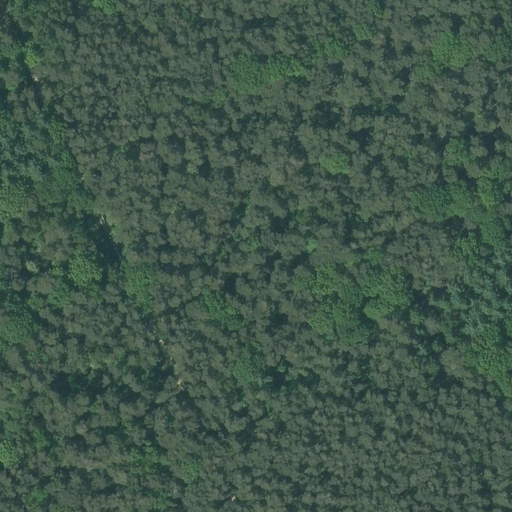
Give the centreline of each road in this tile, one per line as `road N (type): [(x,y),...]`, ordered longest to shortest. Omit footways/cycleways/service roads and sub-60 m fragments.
road 1 (track): [(0,7),(239,511)]
road 2 (track): [(183,396),(0,463)]
